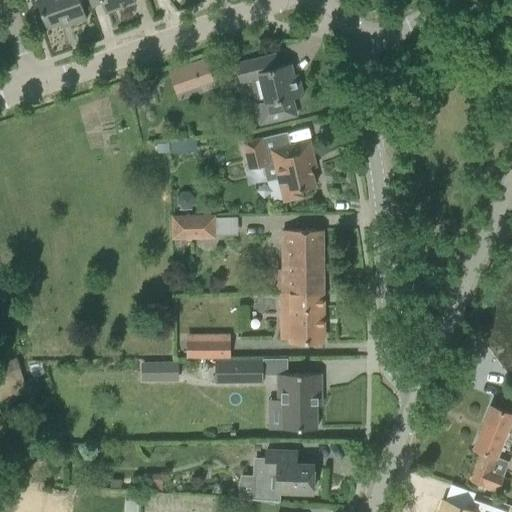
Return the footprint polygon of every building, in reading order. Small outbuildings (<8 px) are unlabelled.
[(35,0),(46,29),(66,22),(68,26),(86,19),(79,0),(35,0)] [(100,0),(105,13),(135,2),(134,0),(100,0)] [(295,116),(291,99),(302,96),(297,74),(293,75),(290,64),(278,67),(275,54),(234,64),(239,84),(259,79),(264,101),(255,104),(260,124),(295,116)] [(204,58),(168,70),(176,93),(199,85),(197,79),(210,75),(204,58)] [(308,159),(313,158),(309,141),(263,152),(260,139),(243,143),(249,170),(274,164),(283,202),(302,197),(300,190),(315,186),(308,159)] [(167,145),(155,145),(156,155),(168,154),(167,145)] [(171,215),(172,239),(214,237),(214,215),(207,215),(198,215),(171,215)] [(278,294),(322,294),(321,230),(282,230),(283,269),(274,269),(275,294),(278,294)] [(322,294),(278,294),(279,339),(284,339),(284,343),(322,342),(322,294)] [(511,300),(490,332),(511,347),(511,300)] [(199,342),(199,359),(228,358),(228,342),(199,342)] [(15,357),(0,361),(0,399),(26,391),(15,357)] [(214,359),(214,382),(262,381),(262,358),(214,359)] [(175,360),(157,361),(157,380),(176,379),(175,360)] [(41,364),(28,368),(31,379),(44,376),(41,364)] [(320,373),(276,373),(277,398),(280,398),(280,428),(316,428),(316,405),(321,405),(320,373)] [(502,477),(489,473),(495,457),(496,457),(511,418),(511,415),(490,406),(473,448),(482,452),(470,480),(497,491),(502,477)] [(238,499),(245,499),(279,502),(279,501),(277,500),(277,491),(312,493),(313,465),(295,464),(296,452),(265,451),(265,459),(252,459),(252,475),(239,474),(239,478),(237,484),(237,490),(239,496),(238,499)] [(503,511),(504,511),(468,498),(464,510),(443,502),(439,511),(503,511)]
